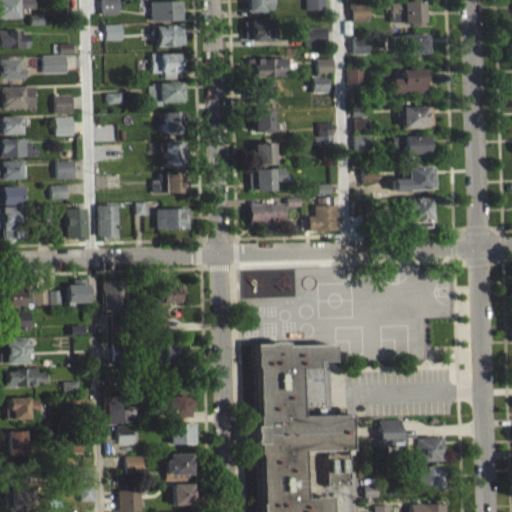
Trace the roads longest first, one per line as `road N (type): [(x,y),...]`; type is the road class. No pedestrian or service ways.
road 1 (residential): [(482,511),(467,0)]
road 2 (residential): [(217,251),(511,241)]
road 3 (residential): [(217,251),(225,511)]
road 4 (residential): [(209,0),(217,251)]
road 5 (residential): [(0,258),(217,251)]
